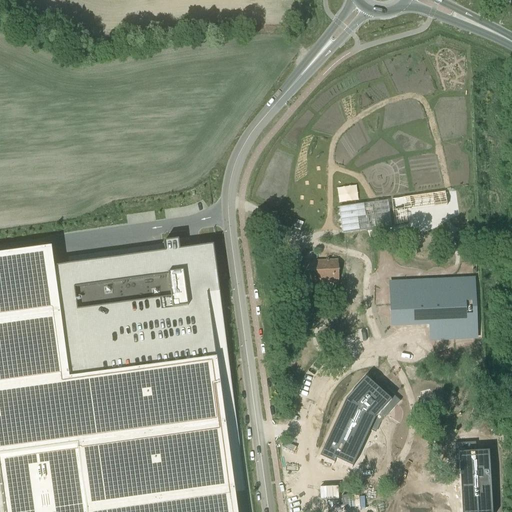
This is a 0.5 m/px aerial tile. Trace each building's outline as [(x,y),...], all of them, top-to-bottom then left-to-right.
[(339,207),(342,233),(391,226),(388,201),(339,207)] [(52,250),(0,256),(0,461),(6,511),(237,511),(208,296),(220,294),(214,247),(180,252),(177,232),(163,233),(165,254),(55,269),(52,250)] [(304,262),(305,290),(321,289),(320,284),(338,283),(337,261),(304,262)] [(472,265),(389,267),(390,309),(434,308),(434,325),(475,324),(472,265)] [(302,301),(303,316),(326,315),(325,300),(302,301)] [(379,335),(379,320),(355,320),(355,335),(379,335)] [(359,412),(363,414),(373,404),(381,400),(384,402),(397,385),(377,369),(373,373),(361,365),(338,384),(310,439),(324,447),(326,443),(342,451),(359,412)] [(472,457),(452,458),(453,482),(456,482),(457,511),(490,511),(488,468),(473,469),(472,457)]
